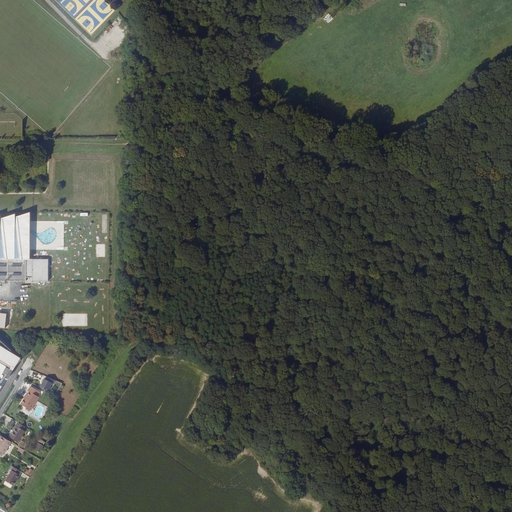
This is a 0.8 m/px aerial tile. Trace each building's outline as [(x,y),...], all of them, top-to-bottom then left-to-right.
[(22,120),(14,113),(0,113),(0,135),(23,135),(22,120)] [(0,281),(16,282),(16,279),(21,279),(21,273),(0,272),(0,281)] [(0,338),(0,341),(12,349),(0,338)] [(0,370),(4,373),(5,371),(7,372),(6,375),(9,376),(13,368),(12,367),(13,365),(14,366),(20,360),(21,358),(20,357),(21,355),(12,349),(0,341),(0,370)] [(54,381),(47,378),(45,381),(44,380),(40,388),(47,391),(51,384),(52,385),(54,381)] [(37,395),(40,391),(32,386),(29,391),(31,392),(28,396),(27,399),(26,398),(22,405),(32,411),(40,397),(38,396),(37,395)] [(23,429),(24,427),(18,423),(16,426),(17,427),(10,436),(18,441),(21,437),(22,438),(23,436),(22,435),(25,431),(23,429)] [(0,446),(4,449),(9,440),(0,435),(0,446)] [(39,452),(47,440),(41,437),(34,449),(39,452)] [(20,471),(14,467),(5,481),(13,485),(19,475),(18,475),(20,471)]
